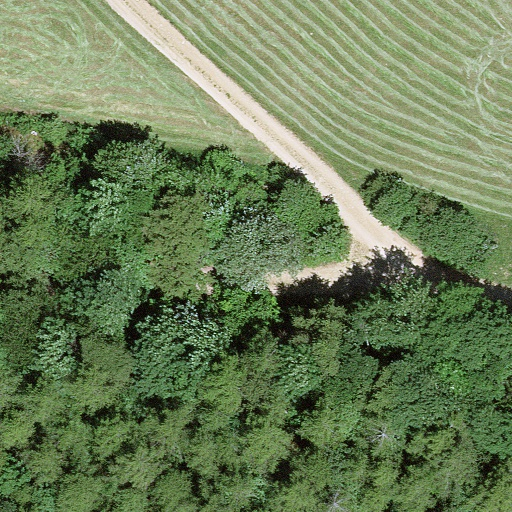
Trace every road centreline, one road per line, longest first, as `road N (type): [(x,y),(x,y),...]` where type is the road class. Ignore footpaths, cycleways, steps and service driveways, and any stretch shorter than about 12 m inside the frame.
road 1 (track): [(0,282),(450,282)]
road 2 (track): [(450,282),(123,0)]
